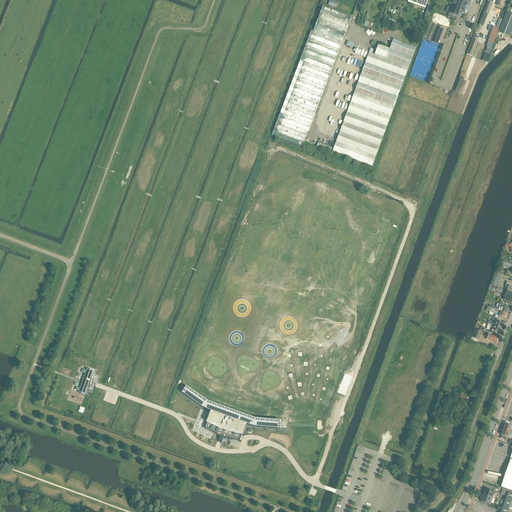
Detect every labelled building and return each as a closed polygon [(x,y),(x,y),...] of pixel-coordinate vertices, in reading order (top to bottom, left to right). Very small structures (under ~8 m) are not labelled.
[(330,0),(328,6),(335,9),(337,3),(330,0)] [(465,0),(465,1),(463,0),(454,0),(449,14),(458,17),(461,7),(462,7),(465,12),(470,11),(471,5),(472,1),(475,2),(475,0),(465,0)] [(488,0),(488,2),(480,25),(483,26),(487,14),(489,14),(493,0),(488,0)] [(313,32),(311,31),(272,136),(303,147),(341,42),(351,17),(323,6),(313,32)] [(511,10),(508,9),(499,34),(511,38),(511,34),(511,10)] [(373,24),(369,22),(368,22),(370,16),(366,14),(364,21),(365,21),(363,26),(371,29),(373,24)] [(495,28),(494,27),(487,46),(492,48),(494,44),(504,20),(499,18),(495,28)] [(437,23),(430,21),(424,38),(426,39),(429,33),(433,34),(437,23)] [(473,39),(467,55),(472,57),(478,41),(473,39)] [(374,50),(370,48),(332,152),(372,166),(415,48),(393,40),(389,50),(378,45),(375,51),(374,50)] [(460,80),(457,88),(455,92),(461,94),(466,82),(460,80)] [(316,148),(330,154),(332,147),(318,142),(316,148)] [(511,268),(511,262),(503,260),(501,266),(511,269),(511,268)] [(495,272),(495,273),(490,286),(501,289),(503,284),(499,282),(500,278),(506,280),(508,277),(505,276),(497,273),(495,272)] [(492,292),(494,292),(495,291),(501,294),(503,290),(501,289),(490,286),(490,285),(488,289),(492,291),(492,292)] [(496,308),(490,306),(489,307),(508,314),(509,310),(504,308),(505,307),(498,304),(496,307),(496,308)] [(495,313),(500,315),(499,316),(506,319),(508,314),(489,307),(487,307),(486,311),(494,314),(495,313)] [(483,322),(488,324),(492,325),(502,329),(504,324),(498,323),(500,319),(494,317),(493,320),(492,320),(492,322),(489,322),(484,320),(483,322)] [(488,324),(488,326),(485,332),(488,333),(492,335),(492,334),(492,335),(494,331),(501,333),(502,329),(492,325),(488,324)] [(487,337),(486,339),(497,343),(499,338),(492,336),(492,335),(488,333),(488,335),(486,334),(485,337),(487,337)] [(87,368),(78,392),(85,395),(87,388),(91,389),(96,377),(92,375),(93,371),(87,368)] [(345,375),(341,386),(347,388),(351,378),(345,375)] [(185,386),(181,392),(203,408),(211,411),(210,413),(205,428),(215,433),(219,435),(220,435),(224,437),(239,441),(245,423),(254,426),(280,429),(280,426),(280,421),(254,418),(206,401),(185,386)] [(503,430),(511,433),(511,430),(511,426),(506,424),(503,430)] [(501,436),(502,436),(501,438),(506,440),(507,437),(509,438),(511,433),(503,430),(501,436)] [(511,462),(510,462),(504,481),(501,490),(502,490),(511,493),(511,462)] [(495,493),(486,490),(484,496),(495,500),(496,496),(494,495),(495,493)] [(495,500),(484,496),(482,502),(490,505),(491,503),(493,504),(495,500)] [(503,508),(501,511),(511,511),(511,497),(508,496),(505,503),(503,508)]
